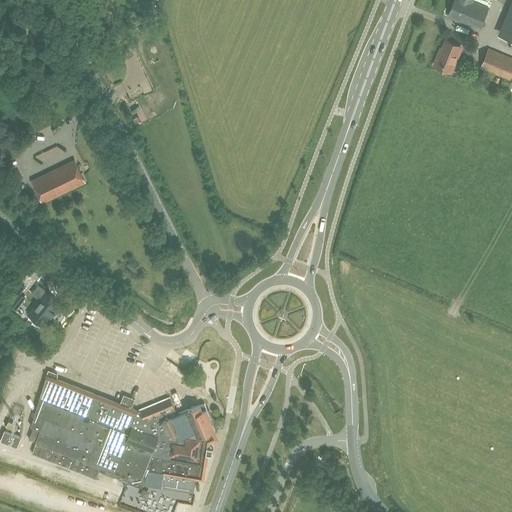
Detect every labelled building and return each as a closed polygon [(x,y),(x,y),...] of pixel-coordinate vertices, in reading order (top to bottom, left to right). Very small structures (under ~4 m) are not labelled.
[(473,0),(454,0),(448,15),(480,28),(489,7),(473,1),(473,0)] [(434,64),(451,71),(459,52),(458,51),(460,46),(446,40),(441,52),(440,51),(434,64)] [(481,67),(510,79),(511,73),(511,57),(488,48),(481,67)] [(75,160),(32,180),(43,202),(85,181),(75,160)] [(26,287),(19,282),(4,301),(15,309),(25,296),(21,294),(26,287)] [(28,314),(43,325),(61,303),(46,291),(28,314)] [(34,427),(29,439),(36,442),(36,443),(32,453),(97,478),(98,477),(99,471),(100,471),(101,467),(104,468),(102,472),(114,477),(116,473),(120,474),(118,479),(124,481),(139,487),(140,486),(143,485),(144,485),(162,488),(162,487),(194,492),(196,478),(197,478),(198,476),(199,474),(204,442),(216,437),(213,429),(215,429),(215,427),(216,426),(209,409),(208,410),(205,403),(188,409),(177,413),(170,396),(140,409),(141,410),(138,411),(132,408),(134,403),(123,398),(120,404),(57,379),(59,374),(49,370),(47,375),(32,426),(34,427)] [(17,425),(8,421),(6,427),(15,431),(17,425)] [(5,430),(1,440),(17,447),(22,436),(5,430)]
